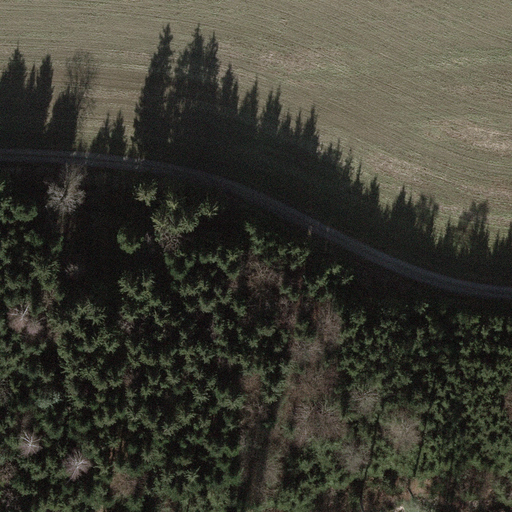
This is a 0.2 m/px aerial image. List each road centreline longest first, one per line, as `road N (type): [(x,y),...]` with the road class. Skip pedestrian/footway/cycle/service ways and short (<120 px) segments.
road 1 (track): [(0,156),(188,173),(420,276),(511,294)]
road 2 (track): [(202,511),(428,467)]
